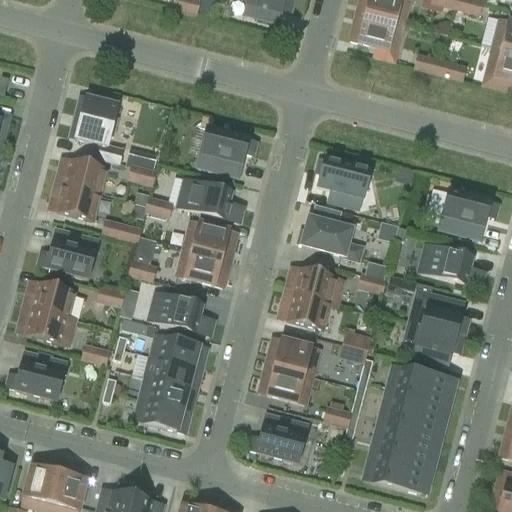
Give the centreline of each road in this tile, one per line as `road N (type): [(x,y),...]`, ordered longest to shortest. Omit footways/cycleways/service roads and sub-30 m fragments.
road 1 (residential): [(206,479),(304,95)]
road 2 (residential): [(304,95),(61,30)]
road 3 (residential): [(61,30),(0,259)]
road 4 (residential): [(457,511),(511,295)]
road 5 (residential): [(511,149),(304,95)]
road 6 (residential): [(206,479),(0,425)]
road 7 (residential): [(335,511),(206,479)]
